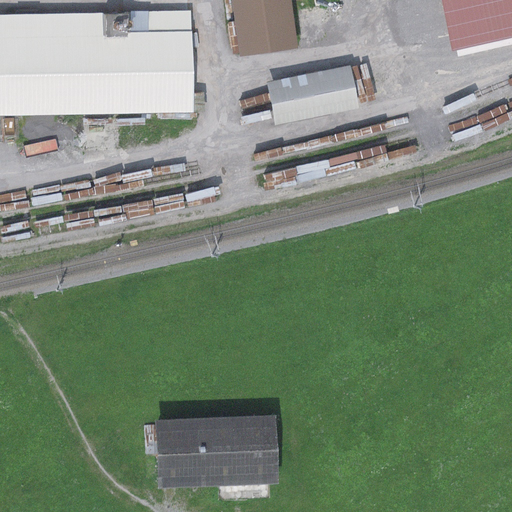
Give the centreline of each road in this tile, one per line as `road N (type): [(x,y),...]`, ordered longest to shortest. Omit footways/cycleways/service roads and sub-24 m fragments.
road 1 (track): [(159,511),(104,469),(11,313),(0,311)]
road 2 (unknown): [(211,147),(188,0)]
